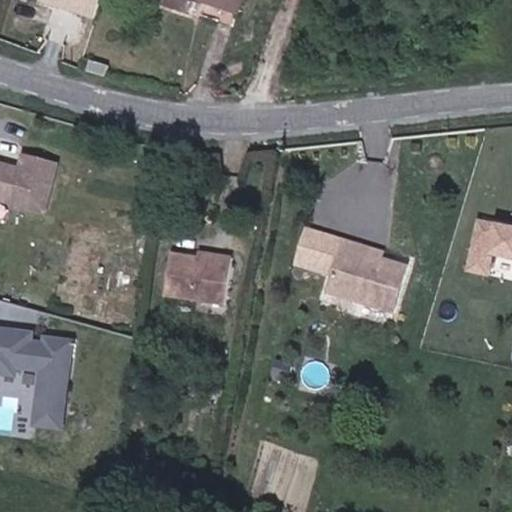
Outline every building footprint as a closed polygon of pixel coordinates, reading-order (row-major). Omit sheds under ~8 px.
[(43,0),(99,18),(104,0),(43,0)] [(158,0),(156,7),(171,12),(175,0),(158,0)] [(235,21),(249,26),(257,0),(175,0),(171,12),(205,24),(212,5),(239,14),(235,21)] [(238,91),(257,86),(253,74),(235,79),(238,91)] [(62,161),(22,153),(21,161),(0,156),(0,200),(52,211),(62,161)] [(511,224),(477,217),(465,271),(485,276),(490,254),(511,258),(511,224)] [(344,270),(362,274),(371,233),(367,232),(369,225),(354,222),(344,270)] [(371,233),(388,236),(390,229),(373,226),(371,233)] [(362,274),(408,283),(417,242),(388,236),(371,233),(362,274)] [(167,286),(226,297),(235,252),(217,249),(215,256),(206,255),(206,251),(175,247),(167,286)] [(206,255),(215,256),(217,249),(207,247),(206,251),(206,255)] [(69,430),(78,337),(38,334),(38,328),(0,324),(0,374),(21,376),(21,368),(39,370),(34,426),(69,430)] [(34,407),(0,405),(0,429),(33,431),(34,407)]
